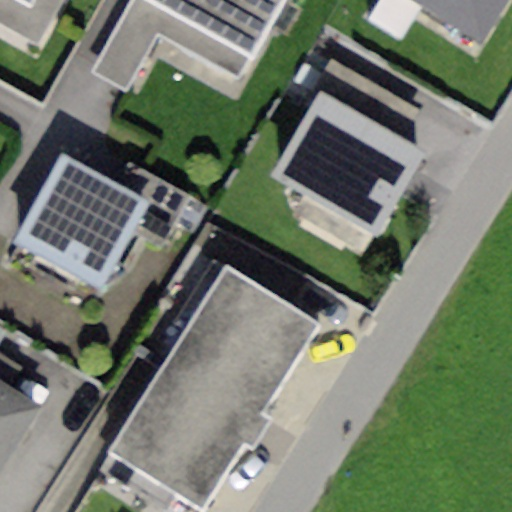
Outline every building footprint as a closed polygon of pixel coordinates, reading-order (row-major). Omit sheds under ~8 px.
[(0,0),(0,25),(36,46),(61,0),(0,0)] [(251,61),(143,1),(138,0),(135,0),(99,69),(128,84),(153,38),(238,83),(251,61)] [(284,0),(143,0),(143,1),(251,61),(284,0)] [(414,0),(484,42),(509,0),(414,0)] [(319,92),(392,136),(410,106),(331,60),(314,89),(319,92)] [(392,136),(319,92),(272,174),(380,235),(426,154),(392,136)] [(115,182),(62,154),(15,240),(100,286),(135,222),(147,200),(115,182)] [(126,161),(115,182),(147,200),(135,222),(167,238),(190,193),(126,161)] [(317,323),(225,265),(105,454),(197,511),(198,511),(242,443),(251,448),(268,420),(259,414),(317,323)] [(0,349),(0,381),(9,387),(23,364),(0,349)] [(0,381),(0,464),(38,405),(9,387),(0,381)]
